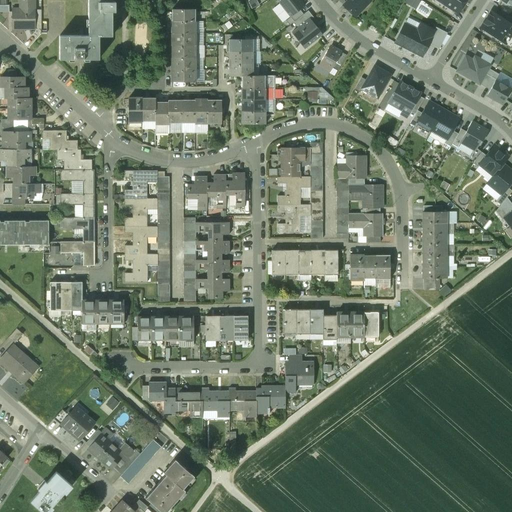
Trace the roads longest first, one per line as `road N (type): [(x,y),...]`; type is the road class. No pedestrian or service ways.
road 1 (track): [(217,477),(511,253)]
road 2 (residential): [(258,140),(259,326),(251,365),(136,367),(118,359)]
road 3 (track): [(0,285),(255,511)]
road 4 (residential): [(328,122),(381,149),(395,173),(405,288)]
road 5 (residential): [(109,141),(106,290)]
road 6 (residential): [(174,162),(176,307)]
road 7 (residential): [(319,0),(354,36),(429,80)]
road 8 (residential): [(0,38),(91,119)]
road 9 (residential): [(328,122),(330,243)]
road 10 (residential): [(39,430),(110,492),(93,511)]
